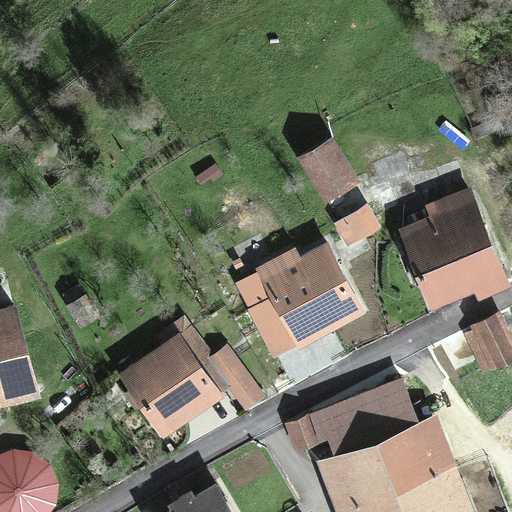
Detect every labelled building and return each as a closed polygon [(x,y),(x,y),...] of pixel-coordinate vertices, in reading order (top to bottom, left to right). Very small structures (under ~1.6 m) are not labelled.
[(328,138),(302,154),(326,193),(352,177),(328,138)] [(367,184),(336,199),(354,233),(384,218),(367,184)] [(433,214),(402,228),(438,302),(482,280),(485,286),(509,274),(466,186),(428,204),(433,214)] [(301,246),(231,280),(264,348),(302,329),(304,333),(358,308),(326,242),(304,253),(301,246)] [(16,304),(0,307),(0,405),(38,397),(16,304)] [(511,338),(500,310),(470,323),(488,362),(511,351),(511,338)] [(191,328),(127,372),(165,427),(229,383),(191,328)] [(327,406),(288,421),(296,442),(335,427),(327,406)] [(384,410),(314,440),(345,511),(476,511),(432,409),(391,427),(384,410)] [(177,505),(164,511),(276,511),(290,504),(254,445),(215,468),(221,479),(199,492),(194,485),(172,498),(177,505)] [(0,511),(50,511),(52,511),(57,498),(57,484),(53,471),(44,460),(33,453),(19,450),(5,452),(0,455),(0,511)]
